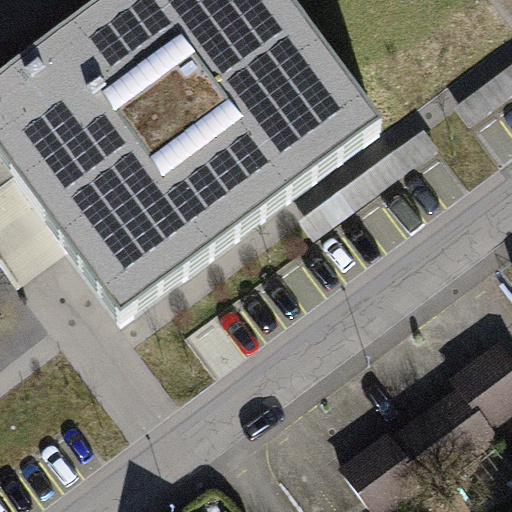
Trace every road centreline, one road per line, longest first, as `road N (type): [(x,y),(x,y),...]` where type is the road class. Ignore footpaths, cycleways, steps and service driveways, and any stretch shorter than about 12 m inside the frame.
road 1 (residential): [(511,206),(203,431)]
road 2 (residential): [(203,431),(95,511)]
